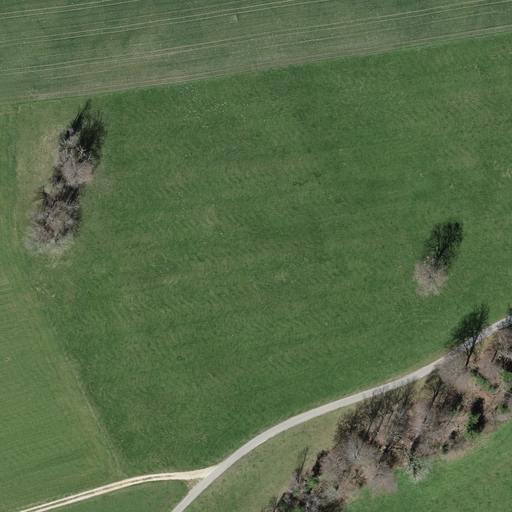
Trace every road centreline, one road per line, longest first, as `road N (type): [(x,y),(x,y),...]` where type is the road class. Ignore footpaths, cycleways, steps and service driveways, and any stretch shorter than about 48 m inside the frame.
road 1 (track): [(178,511),(262,438),(420,375),(511,324)]
road 2 (track): [(211,475),(136,480),(27,511)]
